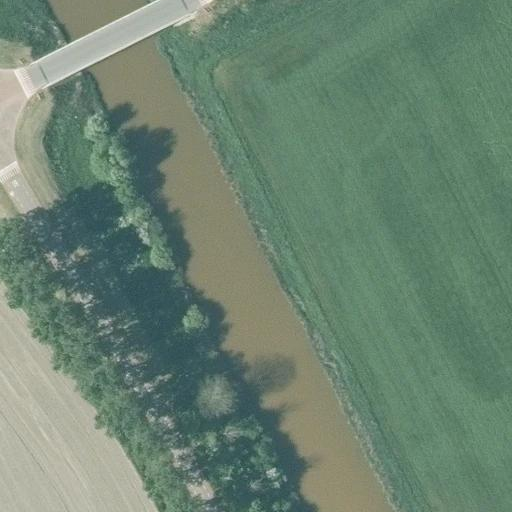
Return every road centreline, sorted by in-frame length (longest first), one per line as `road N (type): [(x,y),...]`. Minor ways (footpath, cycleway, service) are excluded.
road 1 (unclassified): [(214,511),(0,160)]
road 2 (unclassified): [(0,109),(194,0)]
